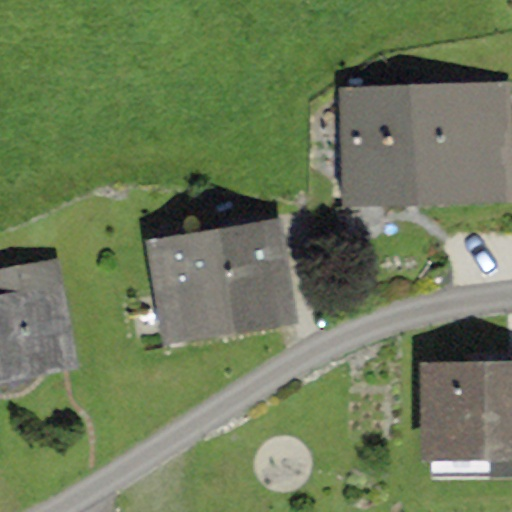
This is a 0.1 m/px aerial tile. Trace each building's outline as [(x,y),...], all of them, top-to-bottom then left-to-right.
[(506,99),(411,102),(413,221),(509,220),(506,99)] [(413,221),(411,102),(340,103),(342,222),(413,221)] [(298,328),(280,230),(149,254),(168,352),(298,328)] [(0,391),(81,376),(58,262),(0,273),(0,391)] [(511,368),(419,372),(422,470),(491,468),(492,490),(511,489),(511,368)]
